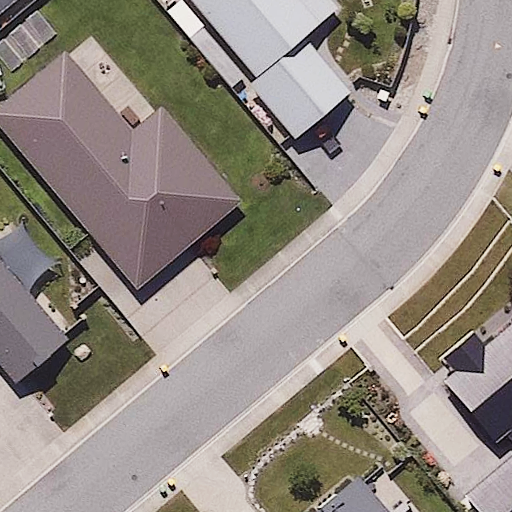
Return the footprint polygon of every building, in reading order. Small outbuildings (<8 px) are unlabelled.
[(0,0),(0,14),(14,0),(0,0)] [(339,0),(182,0),(300,147),(354,104),(304,42),(346,8),(339,0)] [(97,31),(0,111),(0,132),(141,303),(249,214),(236,199),(97,31)] [(42,293),(68,270),(23,218),(0,237),(0,375),(13,390),(77,334),(42,293)] [(511,511),(511,318),(486,339),(476,326),(464,336),(441,354),(457,374),(437,390),(501,470),(459,503),(465,511),(511,511)] [(390,511),(363,482),(330,511),(390,511)]
